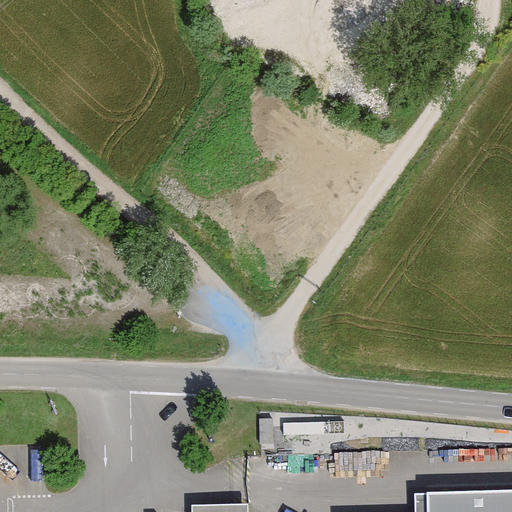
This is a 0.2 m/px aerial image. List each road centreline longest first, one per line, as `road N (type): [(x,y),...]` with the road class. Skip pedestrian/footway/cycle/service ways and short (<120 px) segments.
road 1 (tertiary): [(511,407),(0,375)]
road 2 (track): [(254,360),(470,64),(492,0)]
road 3 (track): [(263,386),(237,324),(194,263),(0,93)]
